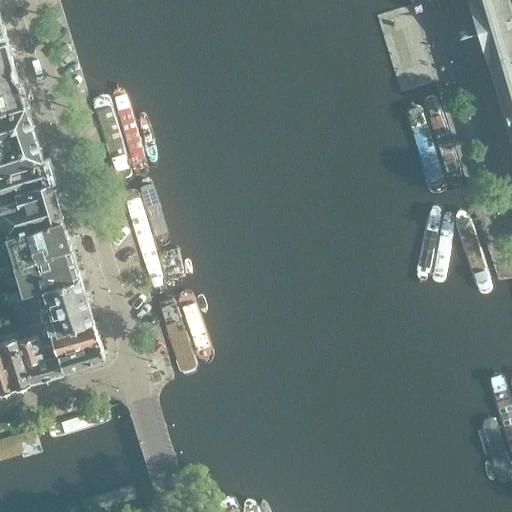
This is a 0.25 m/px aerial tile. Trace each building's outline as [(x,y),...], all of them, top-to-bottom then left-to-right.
[(511,0),(469,0),(477,23),(472,24),(474,30),(476,35),(480,34),(488,59),(489,58),(500,96),(511,136),(511,0)] [(25,98),(7,41),(8,40),(0,12),(0,109),(27,101),(26,98),(25,98),(25,97),(25,98)] [(111,93),(111,94),(134,173),(134,174),(136,175),(137,175),(138,176),(139,176),(141,176),(142,176),(143,175),(145,175),(146,174),(147,172),(148,171),(148,170),(149,168),(124,89),(123,88),(122,87),(121,87),(119,87),(118,87),(117,87),(115,87),(114,88),(113,89),(112,90),(112,92),(111,93)] [(460,176),(440,102),(440,100),(439,99),(438,98),(437,96),(436,95),(435,95),(434,94),(432,93),(431,93),(430,93),(429,94),(428,94),(427,95),(426,97),(425,99),(425,100),(425,102),(425,104),(425,106),(446,180),(455,189),(460,176)] [(130,171),(111,94),(109,94),(107,94),(105,94),(103,94),(101,95),(99,95),(97,96),(95,98),(93,99),(114,175),(115,177),(116,178),(117,179),(118,180),(120,180),(121,180),(123,180),(124,180),(126,179),(127,179),(128,178),(129,177),(130,175),(130,174),(130,172),(130,171)] [(0,171),(44,158),(37,136),(27,101),(0,109),(0,171)] [(441,179),(423,109),(417,102),(408,104),(407,114),(424,185),(425,186),(426,188),(427,189),(429,189),(430,190),(432,190),(434,190),(435,189),(437,188),(438,187),(439,186),(440,185),(441,183),(441,182),(442,180),(441,179)] [(18,189),(51,179),(44,158),(0,171),(0,203),(20,197),(18,189)] [(169,239),(169,238),(155,181),(154,180),(153,179),(151,178),(150,177),(148,176),(146,175),(145,175),(143,176),(142,178),(142,179),(141,181),(141,182),(140,184),(141,186),(157,241),(158,242),(158,243),(159,244),(161,244),(162,245),(163,245),(164,244),(165,244),(167,243),(167,242),(168,241),(169,240),(169,239)] [(0,234),(9,232),(62,215),(61,213),(55,194),(51,181),(51,179),(18,189),(20,197),(0,203),(0,234)] [(149,276),(155,286),(164,284),(163,272),(139,191),(138,190),(137,189),(136,188),(134,188),(133,188),(131,188),(130,188),(129,189),(127,190),(126,191),(126,192),(125,194),(125,195),(125,197),(149,276)] [(430,211),(422,266),(422,268),(422,271),(422,274),(423,276),(423,278),(424,280),(425,282),(426,284),(428,283),(431,279),(432,278),(433,275),(435,273),(435,270),(436,268),(444,213),(444,210),(443,207),(443,206),(440,204),(438,204),(436,204),(433,205),(432,206),(431,208),(430,211)] [(495,289),(495,288),(474,218),(473,216),(472,215),(471,213),(469,212),(468,211),(466,210),(464,210),(463,210),(461,211),(460,213),(460,215),(459,217),(459,219),(459,221),(459,223),(479,292),(480,293),(482,294),(483,295),(485,295),(486,295),(488,295),(489,295),(491,294),(492,293),(493,292),(494,291),(495,289)] [(454,212),(452,212),(451,212),(450,212),(449,213),(448,213),(448,214),(447,215),(438,278),(439,279),(440,280),(441,281),(442,282),(443,282),(444,282),(446,282),(447,282),(449,282),(450,281),(451,280),(451,279),(458,216),(458,215),(457,214),(457,213),(456,213),(455,212),(454,212)] [(71,245),(70,242),(69,242),(62,217),(62,215),(9,232),(11,241),(0,244),(0,267),(71,245)] [(78,270),(71,245),(0,267),(0,281),(12,278),(14,275),(20,273),(26,289),(79,272),(78,270)] [(93,316),(88,301),(79,272),(26,289),(4,295),(7,303),(39,293),(49,322),(16,332),(18,338),(18,339),(38,333),(51,329),(93,316)] [(215,363),(215,354),(196,290),(195,289),(195,288),(194,288),(193,287),(191,288),(181,290),(180,291),(179,291),(179,292),(178,293),(178,294),(178,295),(198,360),(203,366),(215,363)] [(165,300),(164,302),(163,305),(163,310),(165,316),(182,376),(198,371),(181,311),(178,305),(176,301),(174,299),(172,298),(170,297),(169,296),(168,297),(167,297),(166,298),(165,300)] [(25,361),(58,351),(100,338),(93,316),(51,329),(55,340),(41,345),(38,333),(18,339),(25,361)] [(30,379),(25,361),(18,339),(18,338),(7,341),(5,335),(0,336),(0,338),(1,340),(14,383),(30,379)] [(105,356),(100,338),(58,351),(63,369),(105,356)] [(0,387),(14,383),(1,340),(0,339),(0,387)] [(63,369),(58,351),(25,361),(30,379),(63,369)] [(488,376),(488,377),(487,380),(487,383),(506,440),(507,443),(508,445),(510,448),(511,450),(511,399),(505,377),(504,375),(502,373),(500,372),(496,372),(494,372),(491,373),(488,376)] [(51,439),(53,439),(112,421),(113,420),(114,420),(115,419),(116,418),(116,416),(117,415),(117,414),(117,412),(117,411),(116,410),(115,408),(114,407),(112,406),(111,406),(109,406),(106,406),(47,426),(46,427),(44,429),(42,431),(41,434),(40,436),(42,437),(44,438),(46,438),(48,439),(51,439)] [(492,417),(482,420),(481,426),(496,474),(496,475),(497,477),(498,478),(499,479),(500,480),(501,481),(503,482),(505,482),(508,482),(509,482),(510,480),(511,479),(511,477),(511,475),(511,467),(497,421),(492,417)] [(0,460),(41,448),(35,427),(0,437),(0,460)] [(82,500),(85,511),(113,511),(139,503),(133,483),(82,500)] [(222,505),(222,508),(222,511),(221,511),(238,511),(238,510),(236,507),(234,504),(232,502),(230,501),(227,499),(225,498),(224,500),(223,503),(222,505)] [(242,508),(242,511),(263,511),(261,504),(260,502),(258,501),(257,500),(255,499),(253,498),(251,498),(249,498),(248,499),(246,500),(245,501),(244,503),(243,505),(242,507),(242,508)]
